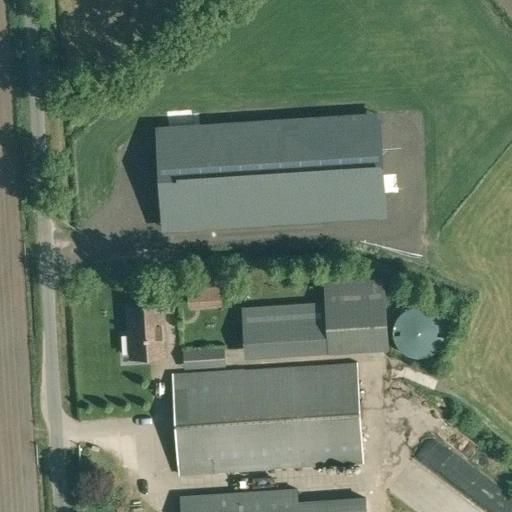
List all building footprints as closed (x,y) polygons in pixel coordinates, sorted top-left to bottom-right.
[(157,212),(121,215),(124,250),(385,229),(375,107),(150,125),(157,212)] [(326,301),(242,307),(245,349),(330,344),(330,342),(388,338),(384,278),(325,282),(326,301)] [(220,287),(202,288),(188,289),(189,304),(192,304),(221,302),(220,287)] [(130,335),(123,336),(124,353),(131,352),(132,357),(158,355),(166,355),(165,345),(163,306),(128,308),(130,335)] [(364,462),(357,362),(173,374),(176,425),(179,473),(364,462)] [(298,489),(180,497),(181,511),(367,511),(366,498),(299,502),(298,489)]
